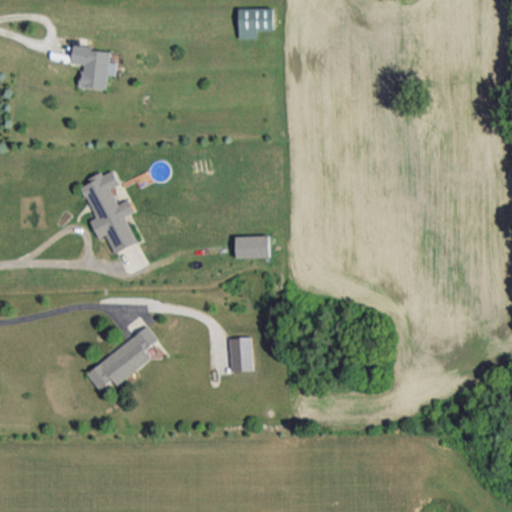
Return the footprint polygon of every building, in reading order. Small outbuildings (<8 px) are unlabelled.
[(239,36),(258,36),(258,28),(274,28),(275,7),(240,6),(239,36)] [(112,48),(74,44),(72,61),(83,62),(80,85),(107,88),(109,73),(115,74),(116,61),(111,60),(112,48)] [(118,250),(127,244),(140,238),(127,216),(136,210),(129,197),(120,201),(112,187),(121,182),(117,176),(113,168),(105,173),(103,169),(95,172),(90,175),(93,181),(83,184),(99,216),(92,220),(96,227),(100,235),(107,233),(118,250)] [(237,235),(237,247),(238,256),(271,255),(271,244),(270,234),(237,235)] [(136,335),(146,347),(153,356),(115,386),(111,381),(101,388),(88,372),(95,366),(136,335)] [(231,337),(234,370),(245,370),(255,368),(252,336),(242,336),(231,337)]
